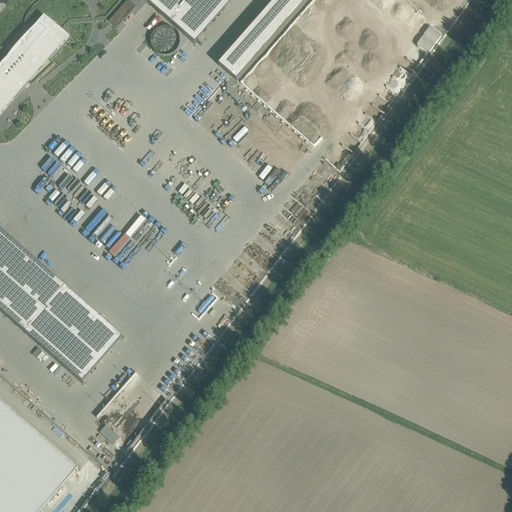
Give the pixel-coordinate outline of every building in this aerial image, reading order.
[(128,0),(127,0),(109,21),(117,29),(136,7),(128,0)] [(143,0),(172,25),(194,0),(143,0)] [(309,0),(277,0),(219,67),(237,83),(309,0)] [(44,16),(0,66),(0,117),(29,84),(31,86),(54,65),(49,61),(69,38),(44,16)] [(151,40),(151,43),(152,47),(153,50),(155,52),(158,54),(161,56),(164,56),(168,56),(171,55),(174,53),(176,51),(178,48),(180,45),(180,42),(180,38),(178,35),(177,32),(174,30),(171,28),(168,27),(165,27),(161,28),(158,29),(155,31),(153,34),(152,37),(151,40)] [(70,109),(57,123),(78,142),(91,128),(70,109)] [(45,163),(37,171),(45,180),(54,172),(51,169),(67,154),(59,146),(48,156),(43,152),(39,156),(45,163)] [(0,311),(83,385),(84,384),(64,367),(103,322),(123,340),(124,339),(0,230),(0,311)] [(0,461),(29,429),(0,402),(0,461)] [(106,426),(100,433),(109,441),(115,434),(106,426)]
